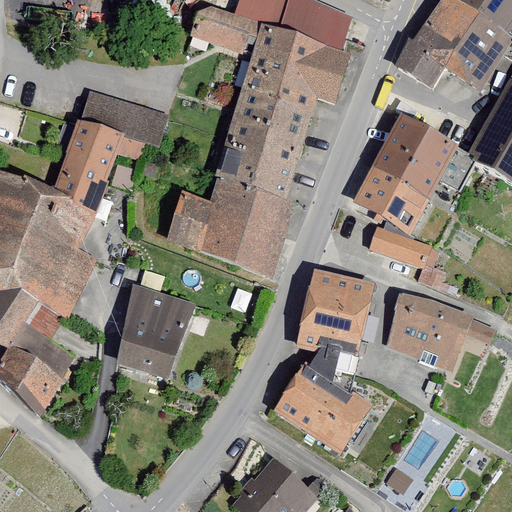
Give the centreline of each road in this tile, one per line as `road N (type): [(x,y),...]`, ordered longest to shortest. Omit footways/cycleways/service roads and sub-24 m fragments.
road 1 (unclassified): [(151,511),(237,413),(269,360),(313,244)]
road 2 (unclassified): [(313,244),(393,30)]
road 3 (residential): [(313,244),(511,336)]
road 4 (residential): [(115,511),(0,401)]
